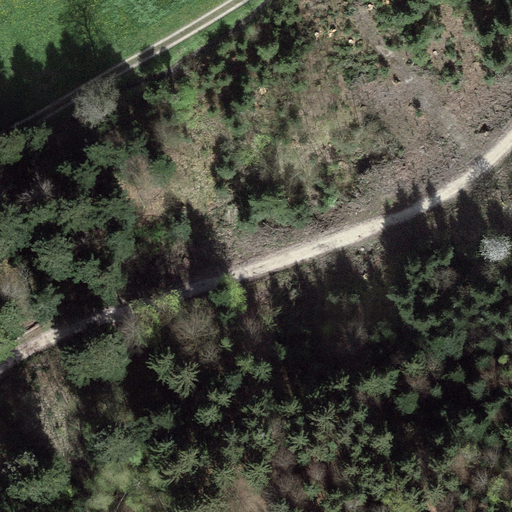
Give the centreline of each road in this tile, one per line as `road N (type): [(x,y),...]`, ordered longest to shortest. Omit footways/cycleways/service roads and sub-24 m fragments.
road 1 (track): [(0,368),(73,329),(396,219),(466,179),(511,136)]
road 2 (track): [(237,0),(0,138)]
